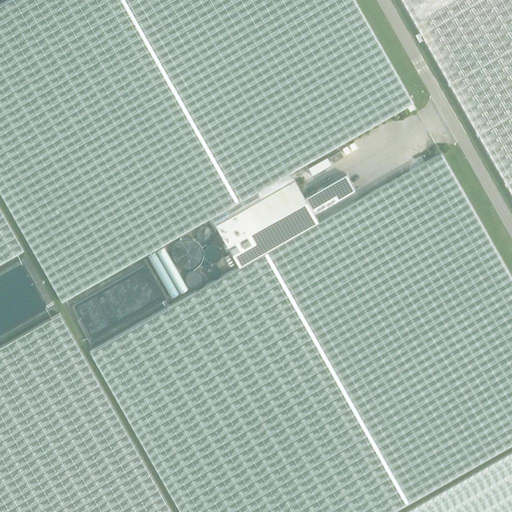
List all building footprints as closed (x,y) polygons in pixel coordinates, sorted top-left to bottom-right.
[(0,193),(61,302),(210,217),(289,173),(412,103),(353,0),(7,0),(0,4),(0,193)] [(511,0),(403,0),(511,192),(511,0)] [(340,152),(330,158),(333,163),(343,157),(340,152)] [(317,223),(238,268),(90,352),(179,511),(391,511),(511,444),(511,281),(440,153),(317,223)] [(327,157),(307,168),(312,175),(331,165),(327,157)] [(210,217),(238,268),(317,223),(313,214),(356,190),(346,173),(303,197),(289,173),(210,217)] [(0,263),(23,250),(0,209),(0,263)] [(0,511),(170,511),(59,314),(0,346),(0,511)] [(511,511),(511,451),(404,511),(511,511)]
